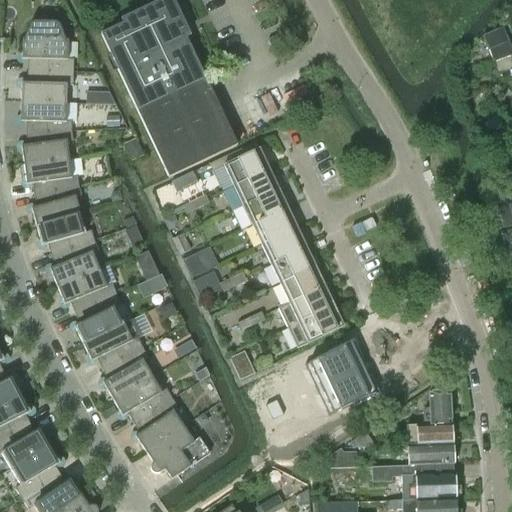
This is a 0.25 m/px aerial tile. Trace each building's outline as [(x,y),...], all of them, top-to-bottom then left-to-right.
[(161,0),(120,20),(122,24),(99,35),(167,179),(236,146),(185,38),(189,36),(172,0),(161,0)] [(56,21),(54,20),(31,19),(30,20),(29,21),(22,39),(21,40),(20,60),(26,61),(26,72),(72,73),(72,60),(67,60),(66,41),(64,41),(57,23),(56,21)] [(511,54),(500,29),(481,38),(492,63),(511,54)] [(284,32),(266,40),(271,50),(293,39),(289,30),(284,32)] [(72,73),(26,72),(26,84),(20,84),(19,103),(65,104),(65,86),(71,86),(72,73)] [(279,89),(287,107),(309,96),(301,79),(279,89)] [(87,103),(112,102),(112,90),(87,91),(87,103)] [(65,104),(19,103),(19,122),(25,123),(24,134),(70,132),(70,122),(64,122),(65,104)] [(70,132),(24,134),(26,146),(20,147),(22,166),(68,160),(66,142),(71,142),(70,132)] [(222,167),(232,187),(267,170),(258,150),(222,167)] [(68,160),(22,166),(25,185),(31,184),(32,196),(77,187),(76,177),(70,178),(68,160)] [(267,170),(232,187),(241,207),(277,190),(267,170)] [(196,184),(191,173),(170,183),(175,194),(196,184)] [(77,187),(32,196),(36,208),(30,209),(35,228),(79,215),(74,198),(80,196),(77,187)] [(277,190),(241,207),(250,226),(286,209),(277,190)] [(204,196),(193,201),(196,209),(208,204),(204,196)] [(511,225),(511,222),(506,200),(494,203),(501,229),(511,225)] [(193,201),(181,207),(185,214),(196,209),(193,201)] [(286,209),(250,226),(260,246),(295,229),(286,209)] [(79,215),(35,228),(40,246),(46,245),(49,256),(93,241),(90,231),(84,233),(79,215)] [(125,229),(135,225),(132,217),(122,221),(125,229)] [(125,229),(122,230),(132,250),(145,244),(136,225),(135,225),(125,229)] [(295,229),(260,246),(269,265),(304,248),(295,229)] [(511,257),(511,231),(503,234),(509,258),(511,257)] [(190,250),(182,234),(170,240),(178,256),(190,250)] [(93,241),(49,256),(54,267),(48,270),(56,287),(98,270),(91,254),(97,251),(93,241)] [(304,248),(269,265),(278,285),(314,268),(304,248)] [(182,263),(189,279),(200,274),(193,258),(182,263)] [(314,268),(278,285),(288,304),(323,287),(314,268)] [(98,270),(56,287),(63,305),(68,303),(73,314),(115,295),(110,285),(105,287),(98,270)] [(241,274),(230,279),(233,287),(245,282),(241,274)] [(160,275),(147,281),(153,294),(166,288),(160,275)] [(202,277),(191,282),(199,299),(209,294),(202,277)] [(230,279),(218,285),(222,292),(233,287),(230,279)] [(323,287),(288,304),(277,310),(286,329),(332,307),(323,287)] [(115,295),(73,314),(78,325),(73,327),(81,345),(122,324),(115,308),(120,306),(115,295)] [(332,307),(286,329),(296,350),(342,328),(332,307)] [(259,313),(248,318),(252,326),(263,321),(259,313)] [(248,318),(237,324),(241,331),(252,326),(248,318)] [(122,324),(81,345),(90,362),(95,359),(100,370),(141,348),(136,338),(130,341),(122,324)] [(353,342),(307,364),(319,389),(362,369),(358,360),(361,358),(353,342)] [(141,348),(100,370),(106,380),(101,383),(111,400),(151,377),(141,362),(147,359),(141,348)] [(243,352),(228,359),(239,381),(253,374),(243,352)] [(267,358),(256,363),(259,371),(271,366),(267,358)] [(204,368),(193,375),(198,383),(208,376),(204,368)] [(362,369),(319,389),(332,415),(377,393),(370,377),(366,378),(362,369)] [(2,372),(0,372),(0,405),(20,395),(11,378),(6,381),(2,372)] [(151,377),(111,400),(121,417),(126,414),(132,424),(171,400),(165,390),(160,393),(151,377)] [(434,393),(427,398),(428,410),(421,411),(422,414),(424,416),(424,426),(450,425),(449,407),(449,405),(450,404),(450,403),(450,401),(450,400),(450,398),(449,397),(449,396),(448,395),(448,393),(434,393)] [(20,395),(0,405),(0,440),(29,424),(24,415),(29,413),(20,395)] [(171,400),(132,424),(138,434),(134,437),(144,453),(182,427),(172,413),(177,409),(171,400)] [(275,401),(264,407),(267,414),(278,409),(275,401)] [(278,409),(267,414),(271,421),(282,416),(278,409)] [(375,424),(375,428),(395,427),(394,412),(375,424)] [(29,424),(0,440),(0,454),(0,455),(9,470),(49,447),(39,430),(34,433),(29,424)] [(450,425),(424,426),(409,427),(409,437),(405,438),(406,447),(451,445),(450,425)] [(182,427),(144,453),(152,464),(150,466),(149,469),(150,472),(152,474),(155,474),(158,473),(158,474),(163,470),(170,480),(208,455),(197,439),(192,442),(182,427)] [(374,448),(367,438),(364,433),(348,444),(351,449),(374,448)] [(451,445),(406,447),(406,456),(410,456),(411,467),(399,468),(400,478),(452,475),(451,465),(452,465),(451,445)] [(49,447),(9,470),(19,486),(13,489),(20,500),(59,475),(54,466),(59,463),(49,447)] [(339,450),(322,461),(315,466),(319,470),(355,468),(354,453),(341,453),(339,450)] [(400,478),(399,468),(369,469),(370,484),(390,483),(390,478),(400,478)] [(280,474),(272,479),(279,490),(287,484),(280,474)] [(59,475),(20,500),(27,511),(32,507),(35,511),(57,511),(80,497),(70,480),(65,484),(59,475)] [(453,475),(452,475),(400,478),(400,503),(454,501),(454,498),(459,495),(459,487),(453,484),(453,475)] [(277,496),(254,509),(255,511),(268,511),(282,505),(277,496)] [(80,497),(57,511),(96,511),(97,511),(96,509),(93,507),(90,506),(88,507),(80,497)] [(459,511),(460,511),(454,509),(454,501),(400,503),(401,506),(400,511),(459,511)] [(372,511),(373,504),(372,502),(315,503),(315,511),(372,511)] [(390,506),(401,506),(400,503),(376,504),(376,511),(390,511),(390,506)]
